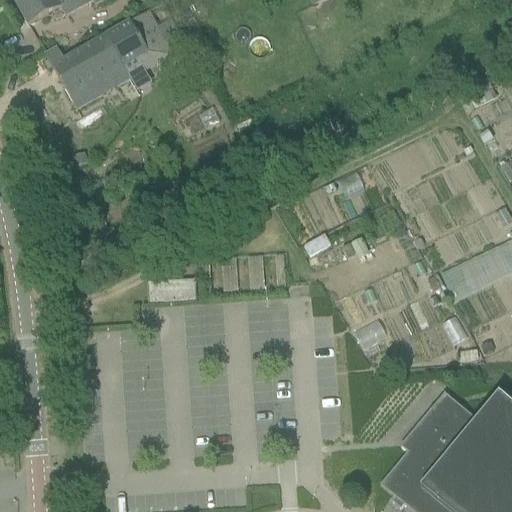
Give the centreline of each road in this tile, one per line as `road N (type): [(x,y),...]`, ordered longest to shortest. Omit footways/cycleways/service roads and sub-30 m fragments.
road 1 (residential): [(32,380),(0,190)]
road 2 (unclassified): [(41,511),(32,380)]
